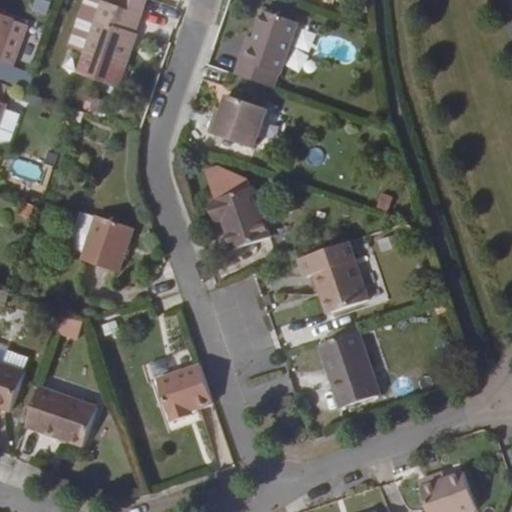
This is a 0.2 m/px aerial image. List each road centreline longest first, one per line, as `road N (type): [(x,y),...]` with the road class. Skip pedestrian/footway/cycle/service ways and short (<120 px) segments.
road 1 (residential): [(282,492),(243,442),(158,168),(205,0)]
road 2 (residential): [(282,492),(492,414)]
